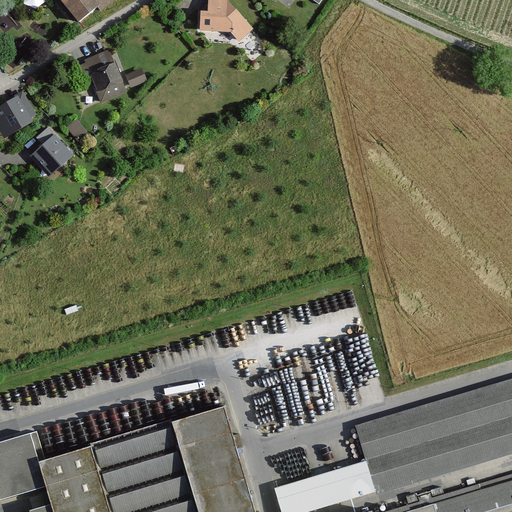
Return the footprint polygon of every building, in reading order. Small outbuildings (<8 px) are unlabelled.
[(55,0),(77,26),(96,10),(101,16),(120,0),(55,0)] [(227,0),(208,0),(208,10),(200,9),(199,31),(231,32),(238,40),(252,28),(228,1),(227,0)] [(112,58),(94,66),(97,71),(90,74),(102,102),(126,92),(112,58)] [(141,69),(126,75),(131,86),(146,80),(141,69)] [(17,98),(0,107),(0,117),(0,118),(10,133),(31,121),(17,98)] [(77,120),(70,127),(78,136),(85,130),(77,120)] [(43,144),(31,155),(48,175),(71,156),(48,129),(38,138),(43,144)] [(367,461),(276,488),(282,511),(312,511),(511,453),(511,379),(356,426),(367,461)] [(33,432),(0,441),(0,501),(48,487),(50,492),(42,495),(44,501),(50,500),(52,504),(31,510),(31,511),(258,511),(227,404),(41,459),(33,432)] [(511,511),(511,472),(372,511),(511,511)]
